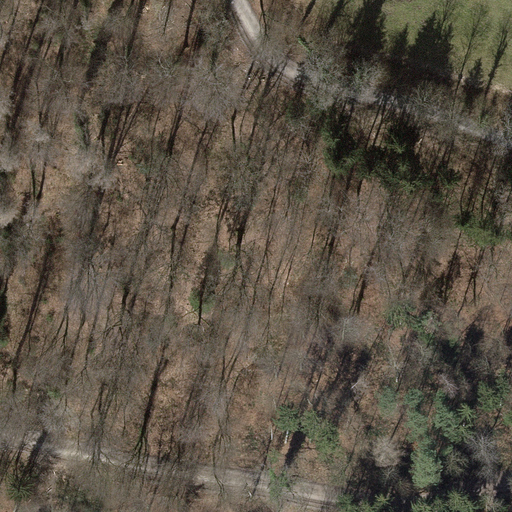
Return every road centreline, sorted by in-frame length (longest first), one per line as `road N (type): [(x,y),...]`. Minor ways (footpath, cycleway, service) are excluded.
road 1 (track): [(511,483),(389,503),(166,467),(0,427)]
road 2 (track): [(511,142),(297,74),(265,49),(237,0)]
